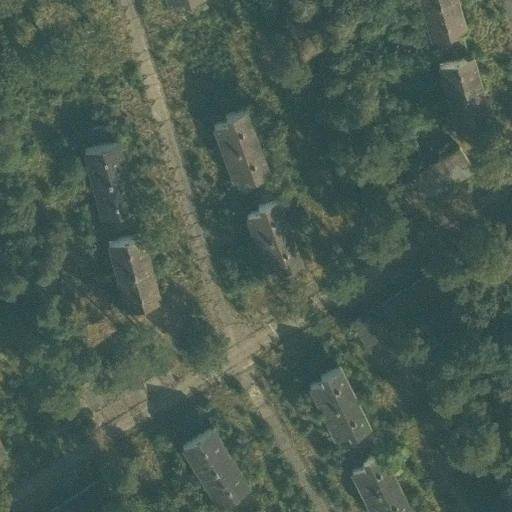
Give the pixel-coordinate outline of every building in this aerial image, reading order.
[(451,0),(436,0),(422,4),(431,37),(464,28),(459,8),(454,9),(451,0)] [(471,53),(438,63),(447,96),(476,88),(472,74),(476,73),(471,53)] [(476,88),(447,96),(456,130),(490,120),(484,99),(479,101),(476,88)] [(243,108),(224,116),(225,120),(213,125),(223,152),(255,140),(243,108)] [(117,140),(83,149),(92,183),(120,175),(116,162),(122,161),(117,140)] [(255,140),(223,152),(233,180),(246,175),(247,179),(267,172),(255,140)] [(458,147),(399,184),(413,206),(472,169),(458,147)] [(120,175),(92,183),(100,216),(134,207),(129,187),(123,189),(120,175)] [(276,197),(257,204),(258,209),(245,213),(256,241),(288,229),(276,197)] [(288,229),(256,241),(266,268),(277,263),(279,268),(299,260),(288,229)] [(141,232),(107,241),(116,274),(143,267),(139,253),(146,251),(141,232)] [(143,267),(116,274),(125,308),(158,299),(152,277),(146,279),(143,267)] [(426,275),(352,320),(366,344),(440,299),(426,275)] [(136,347),(75,385),(89,407),(150,369),(136,347)] [(338,363),(319,372),(322,377),(309,383),(321,409),(353,393),(338,363)] [(353,393),(321,409),(334,434),(347,428),(349,433),(368,423),(353,393)] [(211,426),(181,444),(199,473),(225,457),(218,445),(222,443),(211,426)] [(379,447),(361,456),(363,462),(351,468),(363,493),(395,478),(379,447)] [(225,457),(199,473),(217,502),(247,483),(236,466),(233,469),(225,457)] [(395,478),(363,493),(372,511),(403,511),(410,509),(395,478)] [(97,480),(47,511),(98,511),(112,503),(97,480)]
